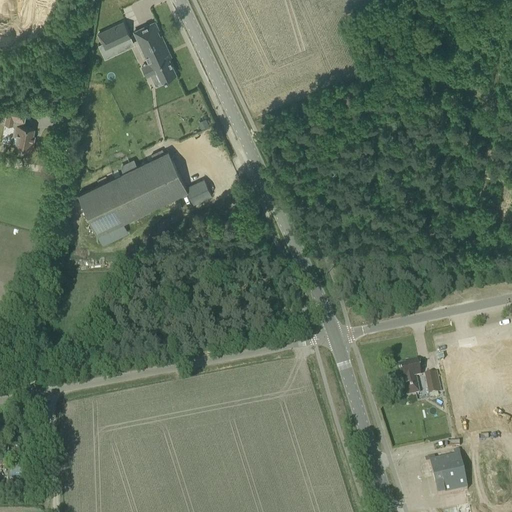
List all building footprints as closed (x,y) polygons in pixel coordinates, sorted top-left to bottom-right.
[(131,39),(124,22),(98,35),(102,45),(99,46),(102,53),(105,51),(131,39)] [(175,74),(175,75),(175,74),(169,61),(162,45),(165,44),(160,35),(159,36),(156,31),(158,30),(154,22),(134,32),(140,46),(143,44),(151,62),(149,64),(153,73),(158,71),(162,81),(163,80),(162,80),(165,79),(165,80),(167,79),(167,78),(175,74)] [(32,135),(34,129),(21,126),(21,121),(23,122),(26,109),(16,107),(7,105),(4,125),(14,127),(13,135),(10,141),(11,145),(11,146),(22,148),(31,150),(33,141),(34,136),(32,135)] [(205,119),(199,122),(202,128),(208,126),(208,125),(205,119)] [(123,173),(78,195),(96,235),(125,221),(145,211),(187,191),(186,188),(169,152),(168,152),(137,167),(132,169),(124,173),(123,173)] [(204,179),(186,188),(187,191),(194,204),(212,196),(206,183),(204,179)] [(188,299),(190,312),(202,310),(201,302),(193,303),(192,299),(188,299)] [(418,393),(415,377),(420,376),(416,361),(410,362),(410,364),(398,366),(401,380),(403,380),(406,396),(418,393)] [(424,375),(429,395),(437,393),(433,373),(424,375)] [(434,457),(424,459),(425,463),(430,462),(437,496),(466,490),(459,455),(458,450),(453,451),(454,456),(435,461),(434,457)]
